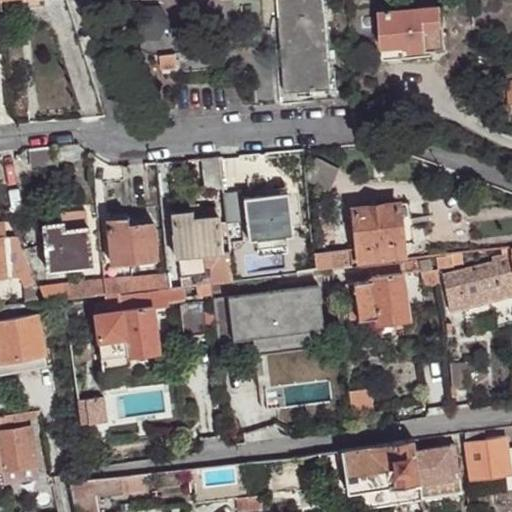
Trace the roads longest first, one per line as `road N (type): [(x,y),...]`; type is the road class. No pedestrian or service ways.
road 1 (residential): [(511,181),(357,133),(0,139)]
road 2 (residential): [(86,475),(511,418)]
